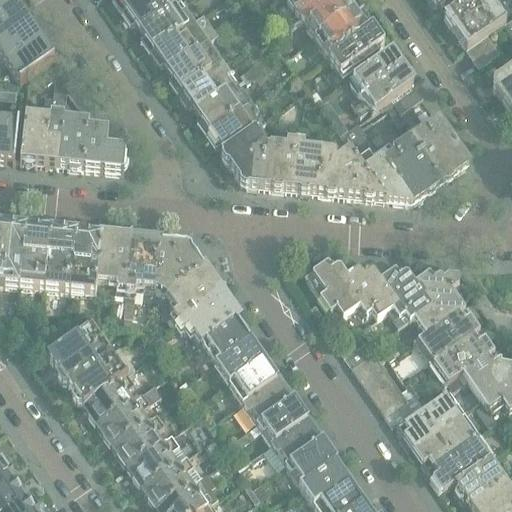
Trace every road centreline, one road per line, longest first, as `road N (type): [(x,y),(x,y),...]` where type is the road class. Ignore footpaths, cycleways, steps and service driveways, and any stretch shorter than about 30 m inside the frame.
road 1 (residential): [(412,511),(242,265),(239,224)]
road 2 (residential): [(170,218),(168,158),(57,0)]
road 3 (residential): [(239,224),(473,246)]
road 4 (residential): [(509,171),(390,0)]
road 5 (residential): [(0,200),(170,218)]
road 6 (residential): [(93,511),(0,381)]
